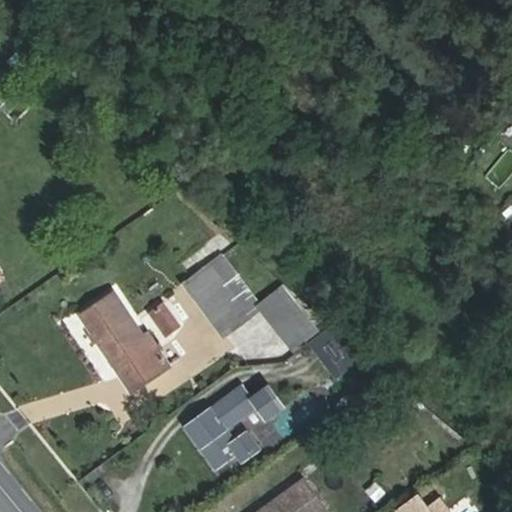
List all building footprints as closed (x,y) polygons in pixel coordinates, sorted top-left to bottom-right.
[(499,190),(511,174),(511,149),(509,148),(484,176),(499,190)] [(262,308),(222,256),(211,264),(251,316),(262,308)] [(251,316),(211,264),(186,282),(226,335),(251,316)] [(145,338),(115,293),(81,315),(99,342),(132,391),(171,366),(150,334),(145,338)] [(313,331),(282,293),(262,308),(293,347),(313,331)] [(182,326),(164,301),(148,313),(166,338),(182,326)] [(375,362),(333,326),(332,326),(331,326),(308,343),(336,379),(356,363),(362,371),(375,362)] [(235,440),(227,429),(257,407),(267,420),(284,407),(268,386),(252,398),(243,386),(186,427),(216,468),(237,454),(242,462),(261,449),(247,431),(235,440)] [(326,511),(329,511),(306,479),(260,511),(326,511)] [(430,511),(418,495),(412,499),(422,511),(430,511)] [(422,511),(412,499),(394,511),(393,511),(422,511)]
